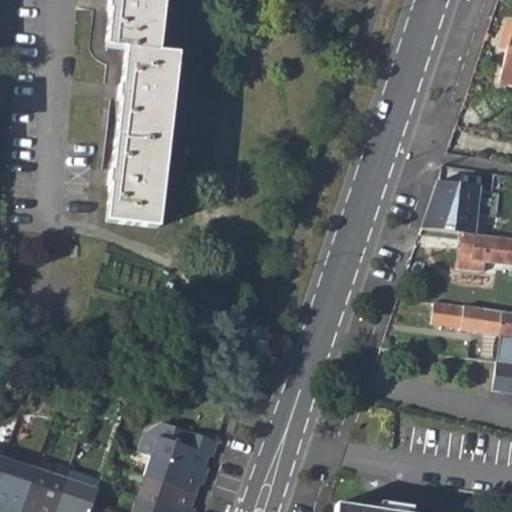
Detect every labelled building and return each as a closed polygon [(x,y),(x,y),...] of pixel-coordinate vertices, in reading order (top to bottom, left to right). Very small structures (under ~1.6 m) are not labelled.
[(116,0),(117,4),(109,5),(108,19),(116,20),(113,55),(131,58),(129,96),(122,95),(120,110),(128,111),(122,178),(114,177),(113,194),(120,194),(116,229),(171,235),(188,63),(165,60),(170,0),(116,0)] [(511,20),(508,19),(500,48),(506,50),(510,35),(511,35),(511,20)] [(506,50),(497,82),(511,85),(511,35),(510,35),(506,50)] [(430,202),(428,231),(460,233),(480,235),(483,185),(441,182),(439,203),(430,202)] [(460,233),(456,270),(483,273),(485,262),(511,264),(511,238),(480,235),(460,233)] [(511,301),(503,300),(500,312),(511,314),(511,301)] [(511,315),(435,303),(433,324),(511,337),(511,315)] [(511,366),(495,364),(490,393),(511,395),(511,366)] [(160,422),(146,434),(183,446),(187,432),(160,422)] [(146,434),(139,453),(149,456),(201,473),(207,454),(211,455),(216,440),(187,432),(183,446),(146,434)] [(1,456),(0,457),(0,508),(11,511),(15,511),(32,467),(1,456)] [(149,456),(142,476),(194,494),(201,473),(149,456)] [(32,467),(15,511),(49,511),(62,477),(32,467)] [(65,468),(62,477),(93,488),(96,479),(65,468)] [(142,476),(135,496),(181,511),(187,511),(194,494),(142,476)] [(62,477),(49,511),(84,511),(88,503),(93,488),(62,477)] [(181,511),(135,496),(129,511),(181,511)] [(88,503),(84,511),(101,511),(102,508),(88,503)] [(387,511),(335,503),(333,511),(387,511)]
